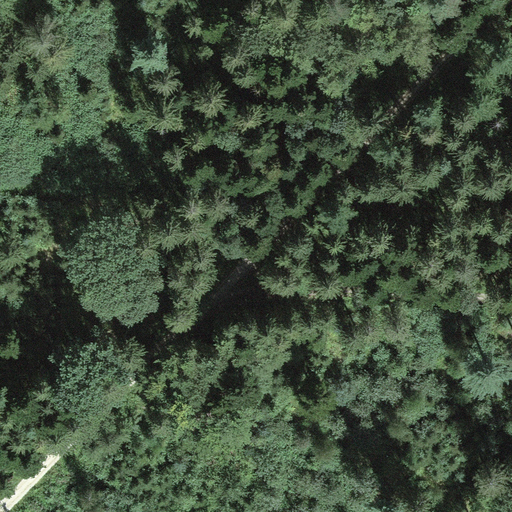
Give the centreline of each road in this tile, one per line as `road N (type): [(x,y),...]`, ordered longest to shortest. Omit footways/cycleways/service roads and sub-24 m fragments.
road 1 (track): [(0,501),(501,0)]
road 2 (track): [(208,293),(511,310)]
